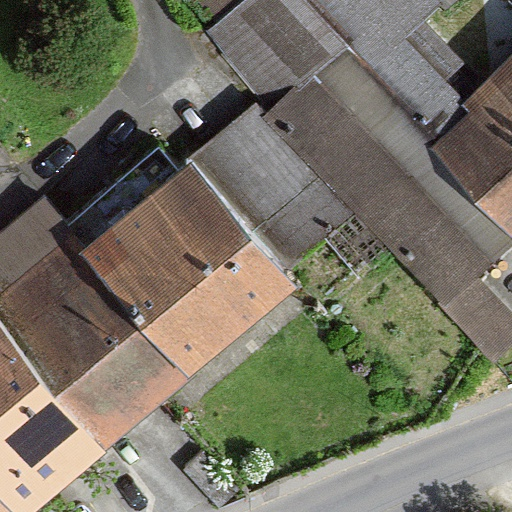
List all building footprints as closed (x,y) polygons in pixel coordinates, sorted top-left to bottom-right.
[(328,42),(411,131),(452,93),(434,75),(454,57),(412,11),(424,0),(193,0),(210,18),(198,28),(265,100),(328,42)] [(511,38),(452,93),(411,131),(506,234),(511,227),(511,38)] [(506,234),(411,131),(328,42),(265,100),(253,111),(333,197),(431,303),(463,273),(506,234)] [(333,197),(253,111),(241,98),(181,154),(273,253),(333,197)] [(181,154),(168,141),(70,232),(174,344),(273,253),(181,154)] [(0,311),(96,416),(174,344),(70,232),(41,201),(0,239),(0,311)] [(511,336),(511,325),(463,273),(431,303),(485,361),(511,336)] [(96,416),(0,311),(0,463),(20,486),(96,416)] [(0,504),(20,486),(0,463),(0,504)]
